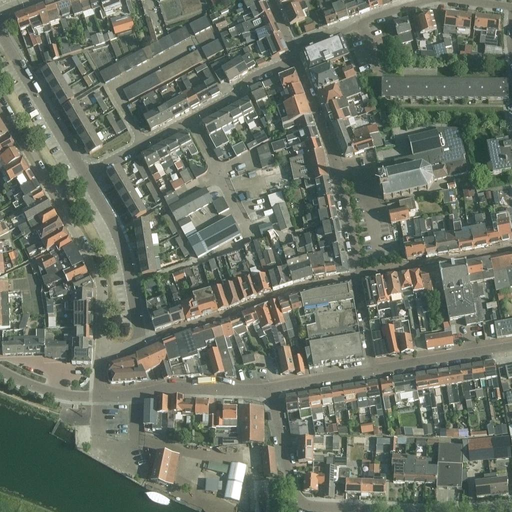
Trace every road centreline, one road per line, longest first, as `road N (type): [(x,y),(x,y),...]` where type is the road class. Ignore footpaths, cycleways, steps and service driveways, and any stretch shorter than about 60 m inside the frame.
road 1 (residential): [(0,107),(101,280),(100,353)]
road 2 (residential): [(436,511),(302,503),(271,391)]
road 3 (residential): [(137,345),(314,284),(357,277)]
road 4 (residential): [(296,60),(338,169),(357,277)]
road 5 (residential): [(137,345),(127,265),(84,176)]
road 6 (residential): [(98,395),(271,391)]
road 7 (residential): [(84,176),(0,37)]
road 8 (residential): [(357,277),(511,247)]
road 9 (residential): [(372,371),(511,347)]
road 10 (residential): [(292,50),(422,0)]
road 11 (residential): [(254,238),(189,119)]
road 12 (residential): [(189,119),(250,77),(296,60)]
